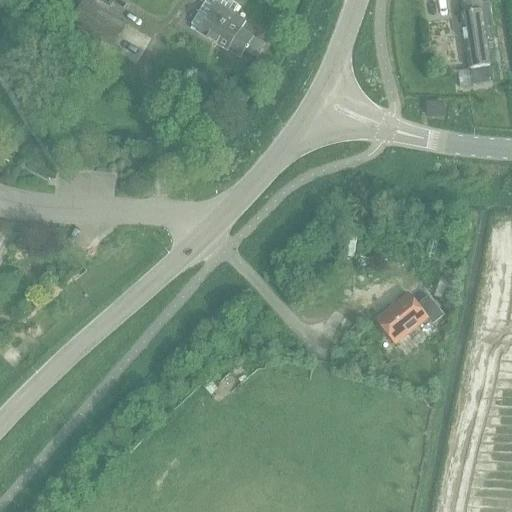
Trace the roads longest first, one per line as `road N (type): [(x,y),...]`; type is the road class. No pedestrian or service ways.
road 1 (unclassified): [(0,425),(240,200),(318,98)]
road 2 (tertiary): [(511,150),(387,130)]
